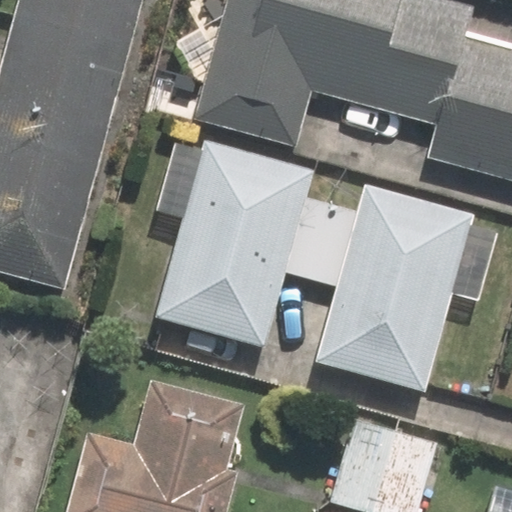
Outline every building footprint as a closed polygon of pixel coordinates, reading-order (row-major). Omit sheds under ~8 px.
[(145,0),(21,0),(0,84),(0,268),(73,287),(145,0)] [(511,52),(462,38),(470,8),(442,0),(229,0),(195,119),(301,149),(317,93),(436,127),(427,158),(511,182),(511,52)] [(364,214),(309,199),(317,172),(210,143),(162,321),(266,348),(286,273),(343,289),(323,364),(430,392),(477,215),(372,187),(364,214)] [(152,385),(137,444),(92,433),(72,511),(233,511),(244,470),(231,467),(246,408),(152,385)] [(447,472),(432,468),(439,440),(353,417),(330,502),(367,511),(419,511),(425,493),(441,497),(447,472)] [(511,511),(511,487),(496,483),(487,511),(511,511)]
